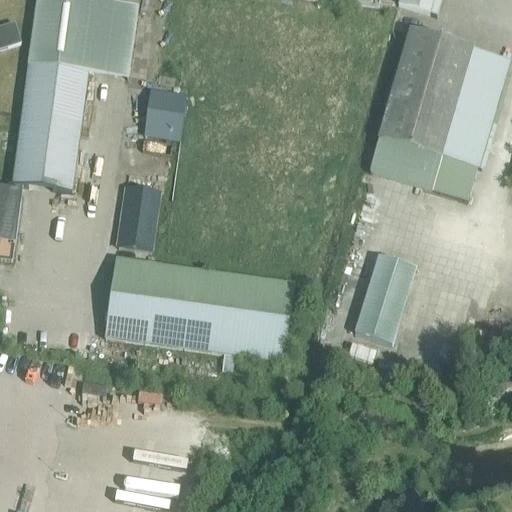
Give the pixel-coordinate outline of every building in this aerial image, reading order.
[(443,0),(400,0),(398,8),(437,20),(443,0)] [(0,50),(20,44),(13,24),(0,28),(0,50)] [(377,144),(378,144),(368,179),(431,197),(432,195),(467,206),(477,172),(484,174),(511,76),(511,65),(511,64),(473,54),(474,52),(409,33),(377,144)] [(0,263),(12,265),(14,250),(16,250),(24,196),(22,196),(23,190),(73,197),(88,77),(28,69),(12,188),(8,187),(7,194),(0,192),(0,263)] [(186,101),(150,96),(144,139),(180,144),(186,101)] [(125,190),(116,250),(153,256),(162,195),(125,190)] [(416,272),(378,260),(354,337),(393,349),(416,272)] [(241,378),(243,360),(286,366),(297,287),(118,261),(107,341),(224,357),(222,375),(241,378)]
